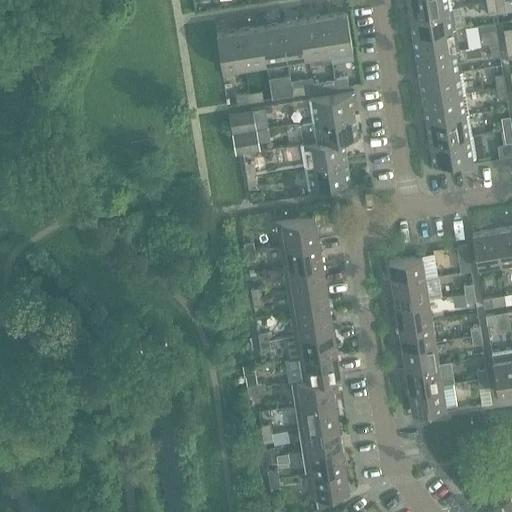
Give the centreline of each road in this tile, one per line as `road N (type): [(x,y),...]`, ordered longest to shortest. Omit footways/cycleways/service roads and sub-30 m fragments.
road 1 (residential): [(425,511),(390,464),(356,243),(379,216),(409,211)]
road 2 (residential): [(375,0),(409,211)]
